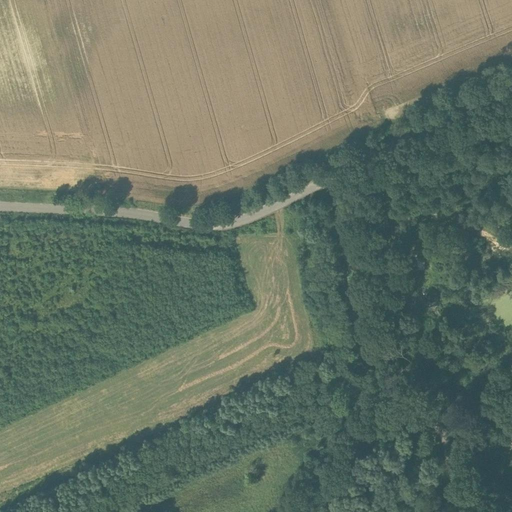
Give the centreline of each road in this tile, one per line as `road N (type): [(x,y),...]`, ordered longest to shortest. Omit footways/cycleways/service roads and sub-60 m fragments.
road 1 (unclassified): [(331,177),(250,218),(211,226),(0,207)]
road 2 (unclassified): [(331,177),(511,89)]
